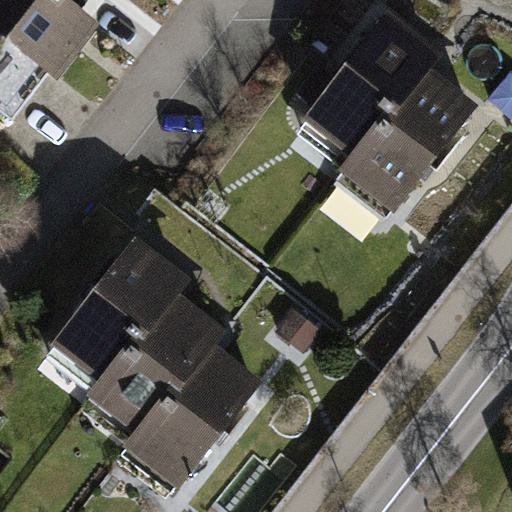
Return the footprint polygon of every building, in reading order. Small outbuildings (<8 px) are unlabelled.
[(0,0),(0,35),(60,82),(104,25),(84,9),(71,0),(0,0)] [(91,0),(71,0),(84,9),(91,0)] [(396,125),(437,72),(448,58),(391,15),(308,123),(355,159),(387,118),(396,125)] [(387,118),(355,159),(344,174),(400,217),(484,108),(437,72),(396,125),(387,118)] [(56,349),(103,384),(132,346),(144,355),(185,302),(197,286),(137,242),(56,349)] [(185,399),(220,352),(232,337),(185,302),(144,355),(132,346),(103,384),(91,400),(140,438),(175,391),(185,399)] [(175,391),(140,438),(128,454),(184,496),(266,387),(220,352),(185,399),(175,391)]
